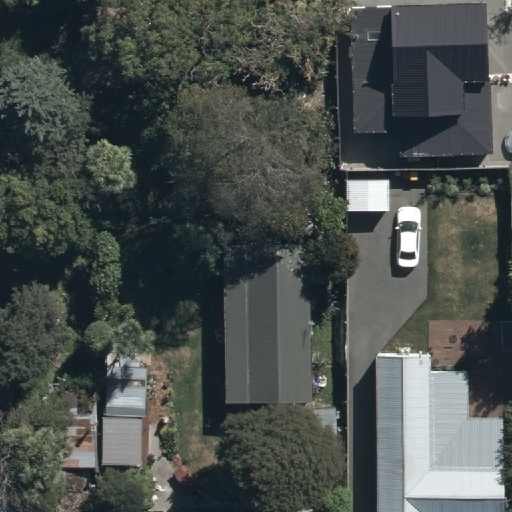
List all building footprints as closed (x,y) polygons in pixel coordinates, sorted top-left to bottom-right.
[(487,2),(348,8),(353,135),(398,133),(399,157),(493,153),(487,2)] [(315,242),(227,241),(225,403),(313,404),(315,242)] [(406,287),(407,243),(351,242),(350,304),(390,304),(390,287),(406,287)] [(151,345),(106,343),(103,413),(148,415),(151,345)] [(430,353),(379,353),(378,511),(505,511),(506,418),(465,417),(466,368),(430,368),(430,353)] [(49,489),(0,489),(0,511),(99,511),(97,380),(46,381),(49,489)]
